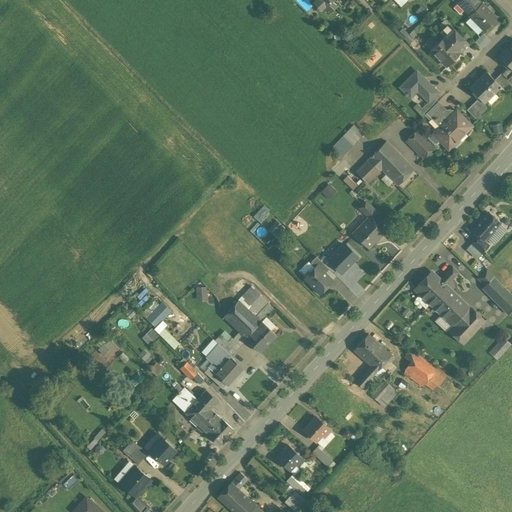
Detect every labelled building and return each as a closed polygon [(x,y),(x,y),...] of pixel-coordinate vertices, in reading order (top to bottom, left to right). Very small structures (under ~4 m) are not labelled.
[(478,0),(458,0),(457,2),(470,15),(481,3),(478,0)] [(470,15),(469,16),(471,17),(466,22),(478,34),(482,29),(483,30),(497,17),(482,2),(481,3),(470,15)] [(468,43),(450,25),(442,34),(444,36),(460,51),(468,43)] [(482,33),(475,40),(482,47),(489,40),(482,33)] [(460,51),(444,36),(430,49),(447,66),(461,52),(460,51)] [(511,43),(499,56),(508,66),(511,69),(511,43)] [(511,83),(511,76),(505,69),(500,75),(510,85),(511,83)] [(438,92),(425,79),(424,81),(415,72),(400,87),(407,95),(408,94),(415,88),(418,91),(428,101),(429,102),(434,97),(438,92)] [(487,72),(470,88),(479,97),(484,102),(500,86),(494,80),(487,72)] [(510,85),(500,75),(494,80),(500,86),(502,89),(502,88),(504,90),(510,85)] [(415,88),(408,94),(411,98),(418,91),(415,88)] [(434,97),(429,102),(428,101),(422,108),(421,108),(426,113),(438,101),(434,97)] [(479,97),(467,110),(477,119),(489,107),(484,102),(479,97)] [(438,101),(426,113),(440,127),(452,115),(438,101)] [(422,108),(417,103),(413,107),(423,117),(426,113),(421,108),(422,108)] [(440,127),(433,133),(448,148),(472,126),(457,110),(452,115),(440,127)] [(349,130),(359,139),(363,134),(354,125),(349,130)] [(435,147),(417,129),(406,141),(424,159),(435,147)] [(349,130),(333,147),(342,156),(359,139),(349,130)] [(395,149),(386,141),(380,148),(388,156),(395,149)] [(388,156),(380,148),(370,157),(384,171),(390,177),(406,161),(395,149),(388,156)] [(370,157),(356,172),(367,183),(373,177),(376,180),(380,176),(384,171),(370,157)] [(406,161),(390,177),(398,185),(414,169),(406,161)] [(348,176),(343,181),(353,191),(358,186),(348,176)] [(329,184),(321,192),(329,200),(337,192),(329,184)] [(376,211),(366,202),(360,208),(370,217),(376,211)] [(263,204),(252,215),(260,222),(270,211),(263,204)] [(491,219),(485,213),(479,220),(480,221),(472,230),(478,236),(483,240),(486,238),(487,239),(495,231),(493,229),(499,222),(493,217),(491,219)] [(382,232),(368,219),(354,233),(368,247),(382,232)] [(483,240),(478,236),(472,243),(482,253),(489,245),(483,240)] [(344,244),(329,260),(341,272),(357,257),(344,244)] [(329,269),(317,256),(311,261),(311,264),(315,267),(317,265),(325,273),(329,269)] [(325,273),(317,265),(315,267),(310,272),(309,271),(307,271),(304,274),(304,276),(305,277),(304,278),(320,293),(333,281),(325,273)] [(452,266),(440,280),(444,284),(445,285),(452,278),(465,290),(471,284),(452,266)] [(487,269),(478,278),(486,285),(494,277),(487,269)] [(432,272),(416,289),(427,301),(444,284),(440,280),(432,272)] [(511,297),(511,295),(494,277),(486,285),(483,288),(502,308),(511,297)] [(233,294),(247,284),(243,280),(230,289),(233,294)] [(445,285),(444,284),(427,301),(453,325),(469,308),(445,285)] [(197,299),(207,297),(205,285),(195,286),(197,299)] [(269,302),(252,286),(239,300),(256,316),(269,302)] [(142,315),(154,328),(172,310),(159,297),(142,315)] [(256,316),(239,300),(224,316),(240,331),(247,338),(261,322),(261,321),(256,316)] [(256,316),(261,321),(262,321),(266,317),(273,309),(268,304),(256,316)] [(453,325),(448,330),(470,350),(492,327),(471,307),(469,308),(453,325)] [(266,317),(262,321),(271,330),(275,325),(266,317)] [(247,338),(246,339),(247,339),(259,352),(276,335),(271,330),(262,321),(261,321),(261,322),(247,338)] [(247,338),(240,331),(229,343),(237,350),(247,339),(246,339),(247,338)] [(229,343),(220,334),(215,340),(226,351),(227,351),(230,354),(231,353),(233,355),(237,350),(229,343)] [(368,334),(354,350),(365,360),(379,344),(368,334)] [(107,338),(98,349),(105,355),(115,344),(107,338)] [(504,338),(490,352),(496,359),(510,344),(504,338)] [(392,354),(379,344),(365,360),(371,366),(377,371),(392,354)] [(436,369),(410,349),(404,357),(411,361),(405,369),(404,373),(423,387),(425,384),(436,369)] [(142,350),(138,355),(146,362),(151,356),(142,350)] [(230,354),(227,351),(226,351),(221,357),(226,361),(229,357),(230,358),(233,355),(231,353),(230,354)] [(230,358),(229,357),(226,361),(215,373),(218,376),(228,385),(242,369),(230,358)] [(197,373),(187,362),(180,368),(190,379),(197,373)] [(371,366),(356,382),(362,387),(377,371),(371,366)] [(201,376),(204,380),(209,385),(218,376),(215,373),(209,367),(201,376)] [(453,380),(436,369),(425,384),(442,395),(453,380)] [(201,376),(197,372),(197,373),(190,379),(192,381),(195,378),(200,384),(204,380),(201,376)] [(385,380),(371,395),(378,401),(391,386),(385,380)] [(399,392),(391,386),(378,401),(385,408),(399,392)] [(197,399),(185,412),(197,423),(211,408),(218,400),(206,389),(197,399)] [(180,407),(191,394),(188,390),(183,394),(180,391),(172,400),(180,407)] [(191,394),(180,407),(185,412),(197,399),(191,394)] [(233,429),(211,408),(197,423),(199,425),(197,427),(203,432),(205,430),(220,444),(233,429)] [(330,430),(315,416),(304,429),(316,441),(321,435),(324,437),(330,430)] [(162,438),(157,445),(155,443),(149,450),(148,449),(147,449),(165,465),(165,464),(164,464),(176,451),(177,451),(160,435),(160,436),(162,438)] [(147,453),(132,440),(128,445),(143,459),(147,453)] [(143,459),(128,445),(123,450),(138,464),(143,459)] [(304,459),(289,445),(277,458),(289,470),(295,464),(297,466),(304,459)] [(333,461),(317,447),(312,452),(328,466),(333,461)] [(135,465),(129,472),(132,474),(123,484),(121,482),(120,483),(135,496),(136,496),(137,495),(151,479),(135,465)] [(240,472),(231,482),(239,489),(248,479),(240,472)] [(301,484),(291,475),(286,481),(293,486),(296,490),(301,484)] [(231,482),(218,497),(234,511),(250,511),(257,505),(239,489),(231,482)] [(303,511),(312,503),(305,498),(296,490),(293,486),(281,499),(295,511),(303,511)] [(144,511),(149,506),(137,495),(136,496),(135,496),(130,502),(139,511),(144,511)] [(103,511),(87,497),(74,511),(75,511),(103,511)] [(312,503),(303,511),(314,511),(318,507),(312,503)]
